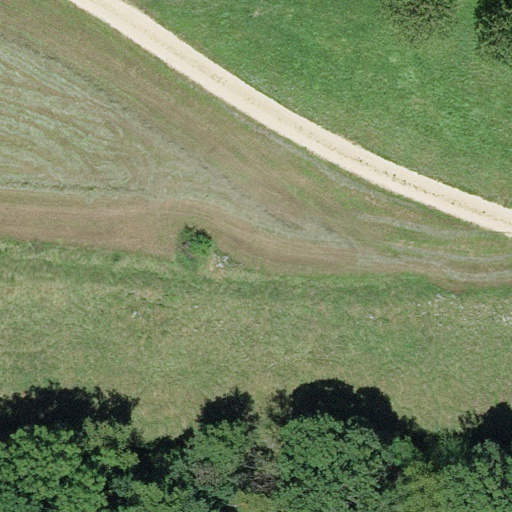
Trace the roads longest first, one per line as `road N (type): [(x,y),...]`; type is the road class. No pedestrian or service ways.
road 1 (track): [(0,271),(284,302),(408,296),(511,271)]
road 2 (track): [(74,0),(350,174),(511,230)]
